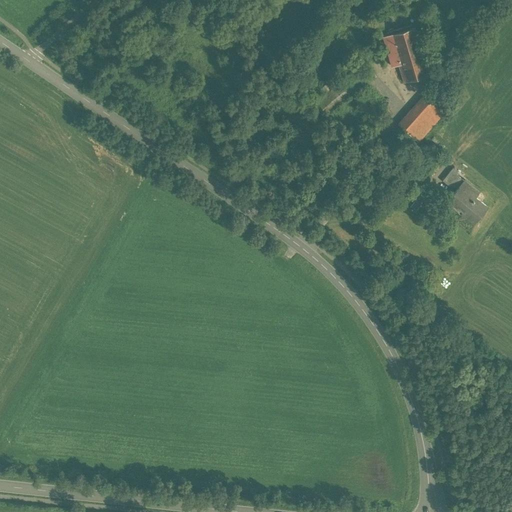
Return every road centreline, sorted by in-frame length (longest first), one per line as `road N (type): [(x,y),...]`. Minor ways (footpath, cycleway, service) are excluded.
road 1 (tertiary): [(433,511),(421,428),(404,381),(335,277),(0,41)]
road 2 (secondary): [(233,511),(0,486)]
